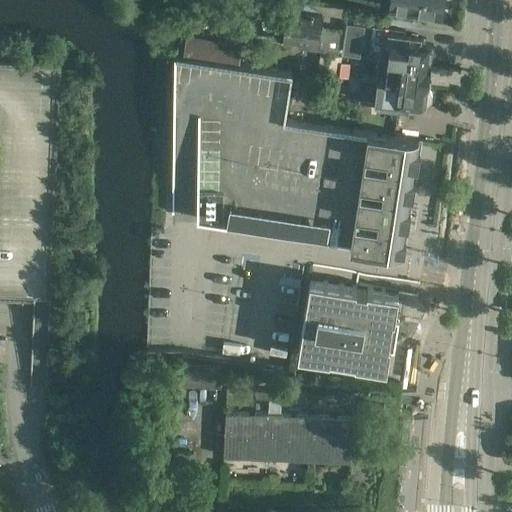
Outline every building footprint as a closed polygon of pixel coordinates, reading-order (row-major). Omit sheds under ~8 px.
[(390,0),(389,8),(422,12),(432,14),(432,16),(442,18),(445,0),(390,0)] [(267,6),(242,3),(241,16),(266,18),(267,6)] [(322,16),(286,12),(284,31),(273,29),(272,40),(297,43),(296,47),(322,51),(338,53),(340,31),(324,29),(324,31),(320,30),(322,16)] [(346,24),(342,50),(341,54),(358,56),(361,40),(363,41),(365,28),(346,24)] [(386,42),(383,58),(430,64),(431,63),(431,62),(431,61),(433,61),(436,58),(437,51),(435,48),(433,48),(433,44),(421,43),(422,39),(422,38),(387,33),(386,42)] [(186,35),(183,55),(239,64),(242,44),(186,35)] [(183,55),(175,54),(174,74),(174,97),(172,215),(173,215),(197,219),(199,219),(199,213),(221,213),(221,214),(221,215),(221,216),(222,216),(222,217),(222,218),(223,219),(224,220),(225,221),(226,222),(227,222),(228,222),(230,223),(231,224),(234,224),(401,251),(418,140),(376,133),(285,119),(284,119),(292,72),(239,64),(183,55)] [(339,56),(322,54),(318,77),(336,79),(339,56)] [(428,87),(430,64),(383,58),(380,58),(377,81),(428,87)] [(0,297),(51,299),(59,101),(61,63),(0,60),(0,297)] [(340,61),(338,77),(348,78),(350,62),(340,61)] [(428,88),(428,87),(377,81),(375,105),(380,106),(402,108),(413,109),(413,104),(425,106),(426,102),(428,103),(431,100),(432,93),(430,90),(427,90),(428,88)] [(395,314),(398,297),(394,292),(394,291),(356,285),(355,285),(310,278),(298,352),(327,357),(327,361),(356,366),(357,361),(382,365),(387,361),(390,344),(394,345),(395,338),(398,322),(399,315),(395,314)] [(221,364),(182,362),(181,386),(220,387),(220,381),(220,380),(221,364)] [(269,398),(269,390),(256,389),(255,398),(268,398),(269,398)] [(311,400),(311,391),(298,391),(297,400),(310,400),(311,400)] [(353,402),(353,393),(340,393),(339,401),(352,402),(353,402)] [(267,414),(226,412),(224,456),(238,457),(238,453),(266,454),(267,414)] [(309,415),(267,414),(266,454),(265,458),(280,459),(281,454),(308,455),(309,415)] [(309,415),(308,455),(308,460),(322,460),(322,456),(350,457),(350,461),(351,461),(352,417),(309,415)]
